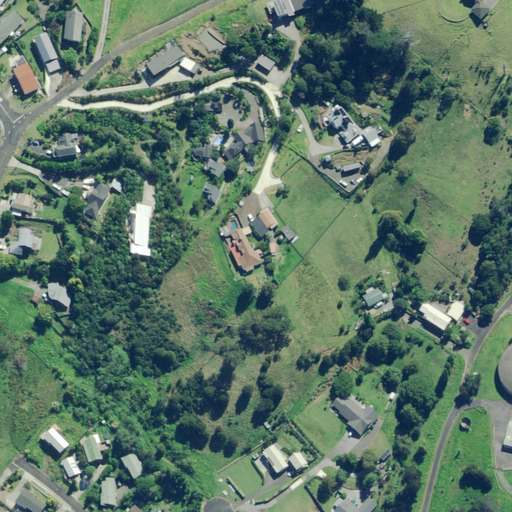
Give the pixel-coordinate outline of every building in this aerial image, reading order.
[(490,12),(479,2),(469,12),(480,22),(490,12)] [(0,46),(23,22),(13,13),(3,23),(1,22),(0,23),(0,46)] [(81,28),(82,16),(66,14),(63,43),(79,45),(80,34),(85,34),(85,29),(81,28)] [(57,60),(46,36),(31,43),(37,55),(39,54),(48,75),(60,69),(55,60),(57,60)] [(22,59),(14,63),(17,70),(12,73),(17,82),(15,83),(23,99),(30,95),(31,98),(36,95),(35,93),(39,90),(26,66),(22,59)] [(328,120),(335,131),(338,134),(341,132),(342,134),(341,135),(347,144),(360,135),(342,110),(328,120)] [(370,127),(360,134),(371,149),(380,143),(375,135),(381,131),(378,126),(371,130),(370,127)] [(236,134),(231,139),(225,151),(221,154),(230,163),(252,142),(249,138),(251,136),(247,131),(243,134),(239,138),(236,134)] [(216,136),(212,132),(207,137),(211,141),(216,136)] [(76,156),(72,133),(57,136),(60,149),(53,150),(55,160),(76,156)] [(204,160),(203,161),(209,162),(209,160),(211,160),(212,149),(202,149),(202,150),(191,149),(191,158),(192,158),(192,161),(198,162),(198,159),(204,160)] [(227,171),(209,162),(205,172),(213,176),(212,178),(222,183),(227,171)] [(123,182),(114,177),(109,186),(119,191),(123,182)] [(110,188),(99,183),(95,191),(93,190),(86,205),(88,206),(84,213),(95,218),(110,188)] [(220,194),(205,187),(199,200),(205,202),(214,206),(220,194)] [(9,215),(30,220),(34,204),(30,203),(31,197),(12,192),(10,201),(12,201),(9,215)] [(133,227),(131,227),(131,231),(133,231),(132,243),(134,243),(134,246),(131,246),(130,256),(149,256),(149,247),(147,246),(148,218),(150,218),(150,208),(136,207),(135,223),(133,223),(133,227)] [(278,226),(266,208),(258,213),(260,216),(249,223),(260,238),(278,226)] [(290,230),(286,225),(280,230),(284,235),(290,230)] [(244,236),(251,234),(248,228),(241,231),(230,236),(231,238),(225,241),(237,268),(240,267),(243,275),(253,270),(252,268),(261,264),(259,259),(262,258),(259,252),(252,255),(244,236)] [(30,231),(18,229),(16,244),(10,243),(8,255),(21,257),(22,250),(38,252),(40,240),(29,238),(30,231)] [(59,288),(49,285),(44,301),(68,308),(71,296),(64,294),(65,291),(58,289),(59,288)] [(383,300),(377,290),(367,295),(368,297),(362,300),(367,309),(383,300)] [(417,316),(443,333),(451,320),(456,323),(465,309),(454,302),(445,317),(442,315),(444,312),(433,305),(431,308),(424,304),(417,316)] [(511,346),(508,349),(504,352),(501,356),(499,361),(498,366),(497,371),(497,376),(498,381),(500,385),(503,389),(507,393),(511,396),(511,346)] [(346,404),(338,397),(327,410),(337,418),(339,415),(348,423),(346,425),(360,437),(372,423),(373,424),(379,418),(367,407),(363,412),(349,400),(346,404)] [(467,419),(466,418),(465,418),(464,418),(463,419),(462,419),(461,420),(460,421),(460,422),(459,423),(459,424),(459,425),(460,426),(460,427),(461,428),(461,429),(462,429),(463,430),(464,430),(465,430),(466,430),(467,430),(468,429),(469,429),(470,428),(470,427),(471,426),(471,425),(471,424),(471,423),(471,422),(470,421),(470,420),(469,420),(468,419),(467,419)] [(511,426),(509,425),(503,447),(511,449),(511,426)] [(68,446),(51,430),(43,439),(59,455),(68,446)] [(99,452),(111,448),(108,441),(99,444),(97,436),(86,439),(87,442),(80,444),(88,466),(102,461),(99,452)] [(280,450),(276,444),(262,454),(265,459),(267,458),(274,468),(272,469),(276,476),(288,467),(277,452),(280,450)] [(144,473),(133,453),(120,460),(132,480),(144,473)] [(307,465),(298,453),(287,461),(296,473),(307,465)] [(80,473),(72,458),(61,463),(69,479),(80,473)] [(115,505),(114,478),(105,478),(105,483),(100,483),(101,495),(100,495),(100,506),(115,505)] [(41,511),(45,507),(23,490),(14,502),(27,511),(41,511)] [(335,509),(332,511),(372,511),(377,507),(368,499),(357,511),(346,500),(343,503),(338,499),(332,507),(335,509)]
